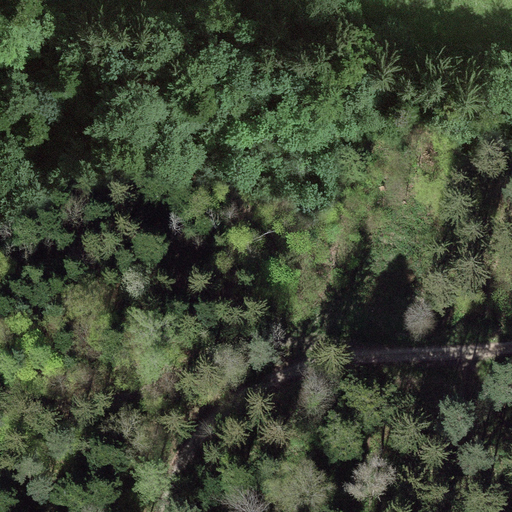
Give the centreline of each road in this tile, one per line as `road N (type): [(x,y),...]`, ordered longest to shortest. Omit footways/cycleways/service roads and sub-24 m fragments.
road 1 (track): [(0,399),(38,398),(164,366),(233,362),(317,367),(400,397),(511,415)]
road 2 (track): [(511,350),(317,367),(255,391),(225,405),(198,433),(173,470),(160,511)]
